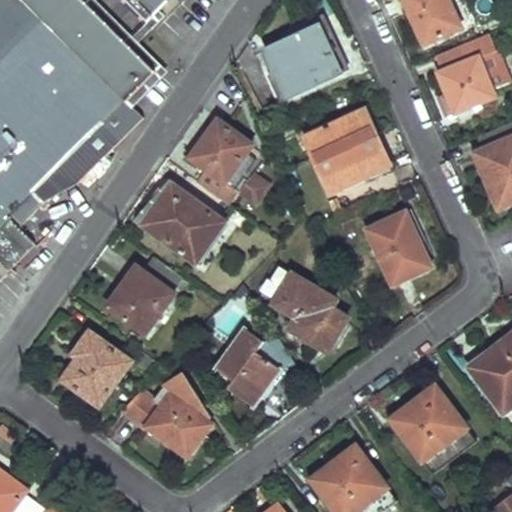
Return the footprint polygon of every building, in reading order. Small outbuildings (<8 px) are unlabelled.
[(0,0),(0,260),(11,272),(38,245),(9,217),(11,215),(23,226),(46,203),(34,192),(52,174),(71,193),(144,118),(127,101),(156,72),(82,0),(0,0)] [(139,0),(155,17),(171,0),(139,0)] [(409,0),(411,3),(415,10),(412,12),(427,46),(464,29),(450,0),(409,0)] [(269,79),(274,77),(280,74),(289,97),(344,74),(325,29),(259,56),(269,79)] [(496,51),(489,35),(436,58),(445,72),(442,73),(461,120),(480,112),(478,107),(499,97),(481,57),(496,51)] [(333,193),(352,184),(372,176),(375,181),(396,172),(370,111),(309,137),(333,193)] [(221,122),(196,159),(209,168),(200,182),(233,207),(243,194),(261,206),(274,187),(252,172),(260,161),(250,155),(256,146),(221,122)] [(511,123),(476,138),(483,153),(511,140),(511,123)] [(511,204),(511,140),(483,153),(478,155),(492,186),(495,195),(501,192),(508,207),(511,204)] [(199,262),(213,242),(227,222),(175,185),(147,225),(199,262)] [(409,214),(390,222),(371,231),(394,286),(433,269),(409,214)] [(174,290),(179,285),(183,279),(155,259),(146,271),(140,267),(111,307),(149,334),(178,293),(174,290)] [(337,302),(309,284),(280,266),(267,288),(280,297),(276,303),(299,317),(292,329),(330,353),(351,320),(333,308),(337,302)] [(511,332),(511,331),(499,340),(505,348),(474,371),(506,412),(511,407),(511,332)] [(94,333),(88,341),(82,350),(87,353),(82,359),(67,381),(102,406),(134,362),(94,333)] [(271,382),(276,375),(282,368),(261,352),(266,345),(252,334),(224,370),(237,380),(255,394),(267,379),(271,382)] [(82,350),(78,356),(82,359),(87,353),(82,350)] [(186,457),(212,427),(207,423),(212,420),(187,377),(170,388),(174,395),(164,407),(157,402),(144,390),(126,408),(147,427),(151,422),(162,431),(159,434),(186,457)] [(231,389),(249,403),(255,394),(237,380),(231,389)] [(157,402),(164,407),(174,395),(170,388),(157,402)] [(470,431),(472,430),(472,429),(441,388),(424,401),(427,405),(399,426),(436,475),(480,443),(470,431)] [(0,423),(0,422),(0,446),(10,452),(20,433),(0,423)] [(342,460),(344,463),(346,467),(321,485),(340,511),(386,511),(399,503),(359,448),(342,460)] [(0,511),(32,511),(38,506),(24,495),(27,490),(2,473),(0,473),(0,511)] [(511,511),(511,494),(491,510),(492,511),(511,511)]
